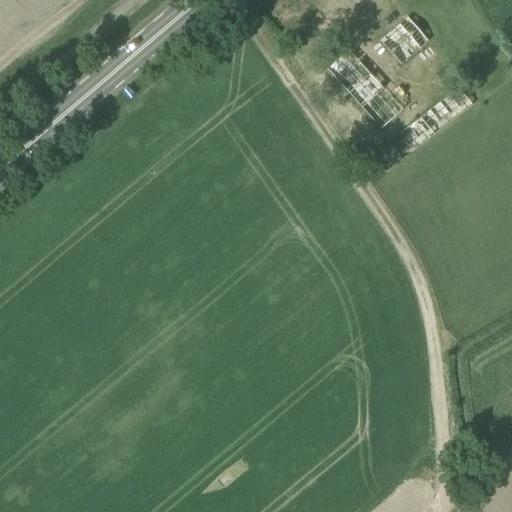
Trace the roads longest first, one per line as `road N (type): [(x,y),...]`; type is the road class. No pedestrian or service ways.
road 1 (track): [(226,0),(401,224),(437,366),(430,511)]
road 2 (primary): [(0,168),(198,0)]
